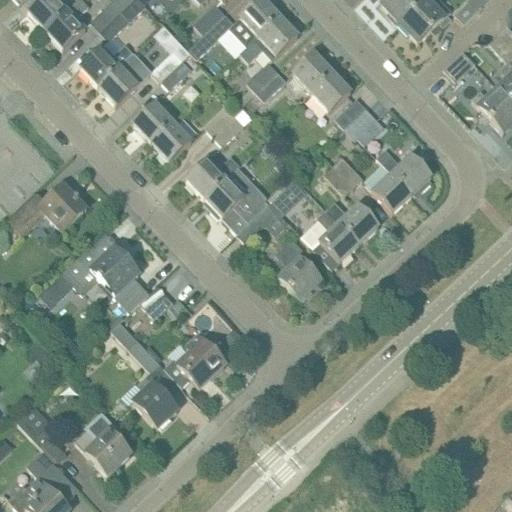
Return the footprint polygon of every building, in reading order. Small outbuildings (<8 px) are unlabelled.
[(10,0),(18,9),(27,0),(10,0)] [(42,0),(25,16),(44,36),(65,16),(50,0),(42,0)] [(118,0),(89,28),(97,37),(135,2),(133,0),(118,0)] [(389,0),(380,9),(398,29),(425,4),(421,0),(389,0)] [(428,0),(425,4),(398,29),(416,48),(450,16),(434,0),(428,0)] [(475,0),(468,7),(477,16),(493,0),(475,0)] [(65,16),(44,36),(62,55),(83,35),(73,24),(88,11),(80,2),(65,16)] [(135,2),(97,37),(106,46),(143,11),(135,2)] [(227,32),(245,51),(278,21),(260,2),(232,29),(224,20),(186,55),(194,63),(227,32)] [(477,16),(468,7),(454,21),(462,29),(477,16)] [(189,34),(197,43),(223,19),(215,10),(189,34)] [(278,21),(245,51),(245,52),(239,58),(247,67),(261,55),(271,65),(275,62),(297,41),(278,21)] [(506,31),(496,40),(511,56),(511,37),(509,34),(506,31)] [(511,56),(496,40),(487,48),(505,67),(511,59),(511,56)] [(78,73),(96,92),(132,59),(123,50),(110,62),(100,52),(78,73)] [(151,77),(159,86),(181,65),(176,60),(172,56),(151,77)] [(442,75),(454,87),(473,69),(461,57),(442,75)] [(291,79),(309,99),(331,78),(313,58),(291,79)] [(132,59),(96,92),(115,111),(150,78),(132,59)] [(181,65),(159,86),(168,95),(190,75),(181,65)] [(249,92),(235,105),(240,110),(249,102),(276,77),(267,67),(245,88),(249,92)] [(507,84),(496,93),(511,110),(511,71),(509,68),(500,76),(507,84)] [(285,86),(276,77),(249,102),(252,106),(258,101),(263,107),(285,86)] [(331,78),(309,99),(328,118),(350,97),(331,78)] [(511,128),(511,110),(496,93),(486,103),(479,96),(470,105),(502,138),(511,128)] [(334,124),(343,133),(365,113),(356,103),(334,124)] [(204,133),(212,142),(243,113),(240,110),(235,105),(227,113),(225,112),(204,133)] [(131,129),(149,148),(172,127),(153,108),(131,129)] [(212,142),(221,151),(252,123),(243,113),(212,142)] [(365,113),(343,133),(352,142),(373,122),(365,113)] [(172,127),(149,148),(168,168),(190,147),(172,127)] [(268,144),(260,151),(266,157),(273,150),(268,144)] [(384,154),(375,163),(390,179),(411,201),(412,199),(419,193),(422,195),(430,187),(428,185),(430,183),(409,161),(399,170),(384,154)] [(299,155),(298,163),(307,164),(307,155),(299,155)] [(342,161),(332,170),(353,192),(362,183),(342,161)] [(184,185),(203,204),(225,184),(239,171),(230,162),(216,174),(206,164),(184,185)] [(353,192),(332,170),(323,179),(344,201),(353,192)] [(225,184),(203,204),(221,224),(222,223),(229,230),(227,231),(236,239),(268,209),(264,205),(266,204),(265,203),(266,202),(238,172),(225,184)] [(411,201),(390,179),(370,197),(391,219),(411,201)] [(34,198),(5,225),(19,241),(43,219),(61,238),(85,215),(62,191),(43,208),(34,198)] [(274,198),(266,205),(269,208),(280,220),(288,212),(274,198)] [(333,207),(325,215),(357,251),(377,232),(356,210),(346,220),(333,207)] [(268,209),(236,239),(245,249),(264,231),(274,241),(287,228),(280,220),(269,208),(268,209)] [(317,225),(299,241),(328,272),(335,265),(338,269),(357,251),(325,215),(316,224),(317,225)] [(76,264),(61,278),(81,300),(98,285),(129,317),(139,308),(148,299),(133,283),(137,279),(126,268),(131,264),(108,240),(93,254),(90,251),(76,264)] [(278,265),(269,274),(299,306),(300,305),(299,304),(319,286),(299,265),(304,259),(290,245),(273,260),(278,265)] [(156,291),(148,299),(139,308),(154,324),(157,321),(172,307),(156,291)] [(46,292),(38,299),(49,311),(57,304),(46,292)] [(177,303),(171,310),(182,321),(188,315),(177,303)] [(118,319),(104,333),(108,337),(109,336),(118,328),(122,324),(118,319)] [(158,371),(118,328),(109,336),(149,379),(158,371)] [(232,332),(223,340),(230,347),(238,339),(232,332)] [(188,358),(176,369),(172,365),(163,374),(181,393),(189,384),(198,394),(224,370),(208,354),(212,350),(201,338),(184,354),(188,358)] [(70,344),(58,355),(70,367),(82,356),(70,344)] [(145,395),(131,408),(156,434),(175,416),(176,415),(145,382),(138,388),(145,395)] [(31,443),(53,467),(64,457),(42,433),(31,443)] [(73,446),(106,481),(129,459),(107,436),(98,445),(87,433),(73,446)] [(1,443),(0,443),(0,462),(10,453),(1,443)] [(6,506),(12,511),(64,511),(48,494),(62,480),(77,495),(78,495),(42,457),(26,472),(37,484),(26,494),(22,491),(6,506)]
